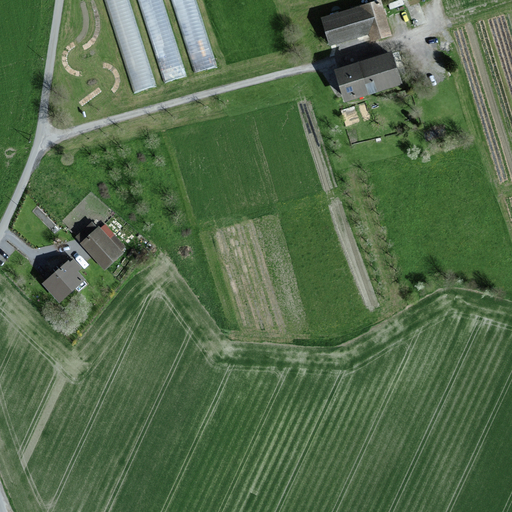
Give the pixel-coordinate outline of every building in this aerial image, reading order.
[(111,0),(139,88),(155,83),(129,0),(111,0)] [(162,0),(139,0),(160,80),(181,75),(162,0)] [(212,66),(195,0),(172,0),(189,71),(212,66)] [(390,35),(381,2),(324,18),(331,44),(370,33),(372,40),(390,35)] [(400,84),(391,54),(337,70),(347,100),(400,84)] [(122,252),(99,228),(82,243),(105,268),(122,252)] [(80,267),(73,261),(71,263),(68,261),(43,284),(60,301),(83,279),(75,271),(80,267)]
